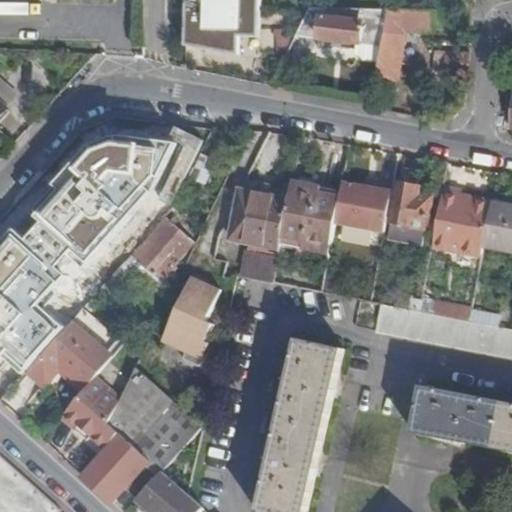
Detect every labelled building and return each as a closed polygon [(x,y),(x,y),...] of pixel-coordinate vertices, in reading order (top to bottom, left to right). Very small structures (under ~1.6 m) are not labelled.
[(191,0),(189,50),(244,62),(246,34),(266,35),(267,0),(191,0)] [(311,11),(297,40),(321,42),(324,11),(311,11)] [(324,11),(321,42),(363,47),(363,39),(384,41),(389,15),(389,13),(324,11)] [(384,41),(376,80),(399,85),(408,36),(438,36),(438,15),(389,13),(389,15),(384,41)] [(0,82),(0,104),(8,112),(18,100),(0,82)] [(0,362),(2,362),(22,375),(24,373),(28,369),(65,327),(38,306),(69,274),(57,265),(69,253),(83,265),(146,192),(152,193),(177,143),(114,134),(85,149),(52,184),(56,189),(31,214),(37,222),(24,235),(11,225),(0,238),(0,362)] [(194,182),(203,187),(214,165),(204,160),(194,182)] [(392,240),(425,247),(427,231),(428,232),(434,204),(419,201),(421,189),(415,188),(418,173),(405,170),(401,186),(400,185),(394,224),(395,225),(392,240)] [(286,227),(291,202),(272,198),(274,186),(246,181),(244,193),(242,193),(233,241),(252,244),(282,250),(286,227)] [(368,182),(367,189),(378,192),(379,184),(368,182)] [(367,189),(346,185),(343,196),(343,201),(338,226),(386,236),(396,187),(379,184),(378,192),(367,189)] [(323,192),(294,186),(291,202),(286,227),(306,232),(303,250),(332,256),(333,250),(338,226),(343,201),(322,198),(323,192)] [(464,192),(446,189),(435,249),(484,258),(486,248),(494,206),(463,200),(464,192)] [(343,196),(323,192),(322,198),(343,201),(343,196)] [(511,202),(496,199),(495,205),(511,208),(511,202)] [(511,208),(495,205),(494,206),(486,248),(511,252),(511,208)] [(164,224),(154,237),(139,253),(131,261),(126,268),(157,296),(180,271),(176,268),(186,257),(179,251),(189,238),(168,220),(164,224)] [(252,244),(244,281),(275,287),(282,250),(252,244)] [(165,338),(202,355),(215,328),(206,324),(218,297),(190,284),(165,338)] [(407,300),(405,311),(415,313),(417,302),(407,300)] [(417,302),(415,313),(423,314),(425,304),(417,302)] [(425,304),(423,314),(472,323),(473,313),(474,310),(425,302),(425,304)] [(511,333),(384,309),(379,335),(511,360),(511,333)] [(473,313),(472,323),(501,329),(503,319),(473,313)] [(116,360),(71,320),(65,327),(28,369),(48,389),(64,371),(88,392),(97,381),(116,360)] [(310,511),(347,353),(300,342),(260,511),(310,511)] [(28,369),(24,373),(44,393),(48,389),(28,369)] [(108,453),(84,480),(116,508),(130,492),(141,502),(165,475),(204,430),(138,370),(121,408),(113,428),(123,437),(108,453)] [(88,392),(64,419),(78,433),(82,428),(94,439),(108,453),(123,437),(113,428),(121,408),(109,398),(112,394),(97,381),(88,392)] [(511,454),(511,405),(424,388),(415,436),(511,454)] [(82,428),(78,433),(90,444),(94,439),(82,428)] [(165,475),(141,502),(152,511),(204,511),(205,511),(189,496),(165,475)]
